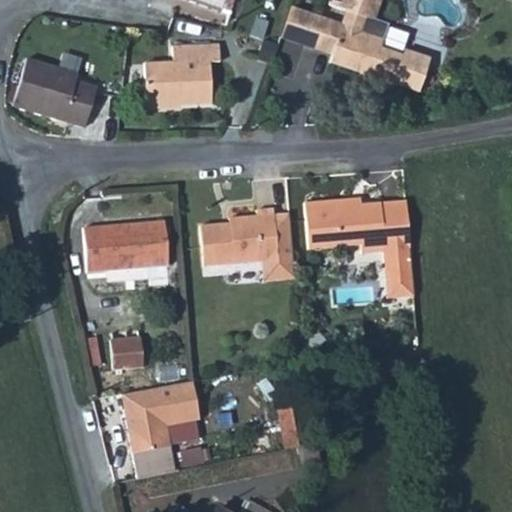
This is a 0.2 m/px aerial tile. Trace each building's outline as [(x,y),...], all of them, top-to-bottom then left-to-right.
[(188,0),(227,13),(231,0),(188,0)] [(374,0),(325,0),(324,6),(342,11),(338,26),(328,23),(324,21),(315,50),(320,52),(328,54),(327,61),(363,72),(369,82),(383,85),(393,81),(419,88),(428,55),(402,47),(400,54),(375,47),(378,38),(373,36),(357,32),(361,17),(369,19),(374,0)] [(278,37),(315,50),(324,21),(285,7),(278,37)] [(59,51),(54,65),(73,72),(78,59),(59,51)] [(148,67),(147,106),(176,107),(176,111),(213,112),(214,72),(227,71),(227,52),(179,52),(178,68),(148,67)] [(22,61),(21,64),(10,107),(41,115),(55,119),(88,127),(95,96),(68,88),(67,86),(71,72),(31,63),(22,61)] [(400,239),(397,198),(344,202),(343,196),(299,200),(303,246),(353,241),(355,249),(375,248),(375,241),(400,239)] [(234,218),(197,221),(200,261),(258,256),(274,255),(275,275),(290,274),(287,227),(285,209),(271,211),(270,205),(253,206),(253,211),(234,212),(234,218)] [(99,220),(80,222),(83,265),(141,262),(166,260),(162,216),(99,220)] [(389,257),(401,256),(400,239),(375,241),(375,248),(376,257),(389,257)] [(274,255),(258,256),(260,276),(275,275),(274,255)] [(135,333),(105,334),(106,350),(108,361),(108,365),(137,363),(137,354),(136,339),(135,333)] [(187,377),(116,390),(127,449),(165,442),(161,421),(194,415),(188,379),(187,377)] [(271,401),(280,445),(292,442),(289,429),(283,398),(271,401)]
